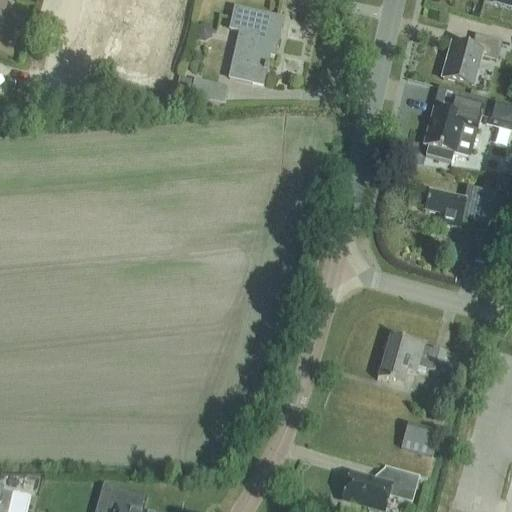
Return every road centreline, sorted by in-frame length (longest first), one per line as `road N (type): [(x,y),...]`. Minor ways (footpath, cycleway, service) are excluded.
road 1 (tertiary): [(334,271),(394,0)]
road 2 (tertiary): [(243,511),(278,448),(334,271)]
road 3 (unclassified): [(511,322),(334,271)]
